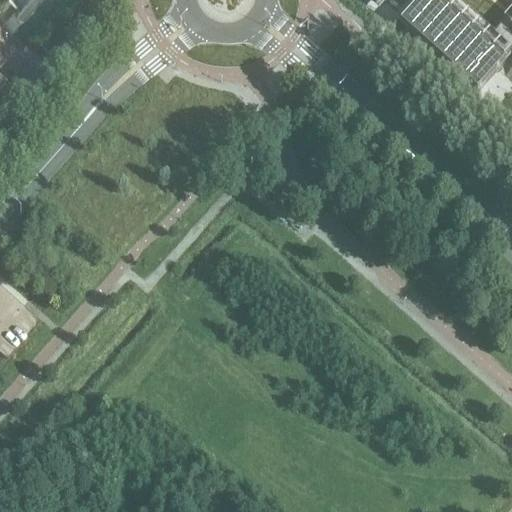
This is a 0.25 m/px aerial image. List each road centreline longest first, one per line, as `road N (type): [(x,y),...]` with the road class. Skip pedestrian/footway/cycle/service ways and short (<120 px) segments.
road 1 (tertiary): [(511,236),(348,96)]
road 2 (tertiary): [(183,3),(104,82),(88,116)]
road 3 (tertiary): [(88,116),(205,30)]
road 4 (tertiary): [(0,217),(88,116)]
road 5 (tertiary): [(348,96),(266,5)]
road 6 (tertiary): [(246,30),(348,96)]
